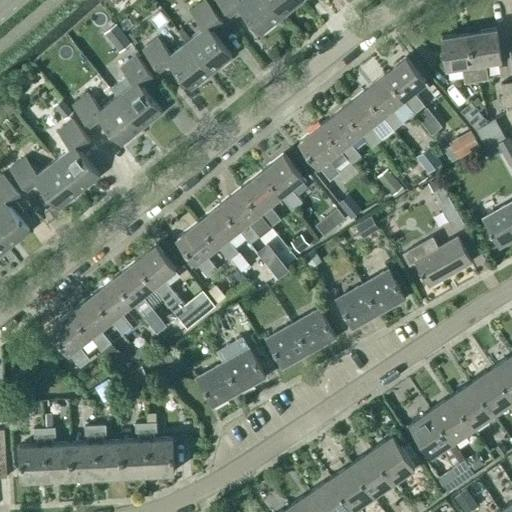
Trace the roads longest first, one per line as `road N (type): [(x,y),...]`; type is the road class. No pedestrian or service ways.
road 1 (unclassified): [(0,319),(411,0)]
road 2 (residential): [(156,511),(199,494),(511,289)]
